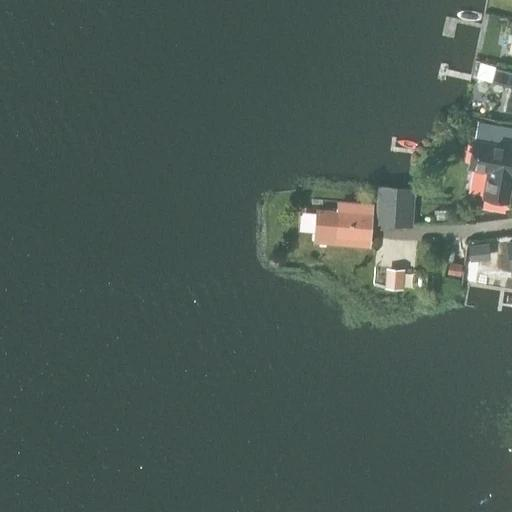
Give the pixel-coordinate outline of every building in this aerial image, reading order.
[(511,70),(495,67),(492,80),(509,85),(503,108),(511,110),(511,70)] [(511,173),(511,146),(473,140),(468,165),(488,169),(483,195),(507,200),(511,174),(511,173)] [(378,184),(377,204),(376,224),(413,226),(415,187),(409,186),(378,184)] [(316,208),(314,242),(336,243),(337,237),(370,239),(372,212),(333,209),(316,208)] [(471,259),(489,256),(487,245),(470,247),(471,259)] [(460,275),(462,264),(450,262),(448,273),(460,275)] [(403,288),(404,269),(387,267),(385,287),(403,288)]
